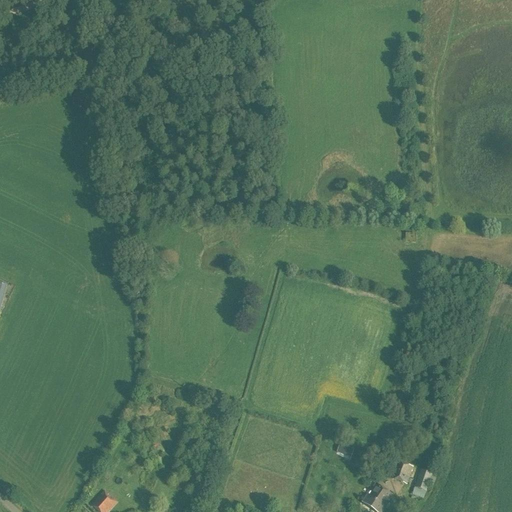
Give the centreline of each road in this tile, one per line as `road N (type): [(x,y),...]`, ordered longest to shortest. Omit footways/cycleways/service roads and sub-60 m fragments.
road 1 (track): [(418,0),(431,229)]
road 2 (track): [(438,168),(436,81),(455,0)]
